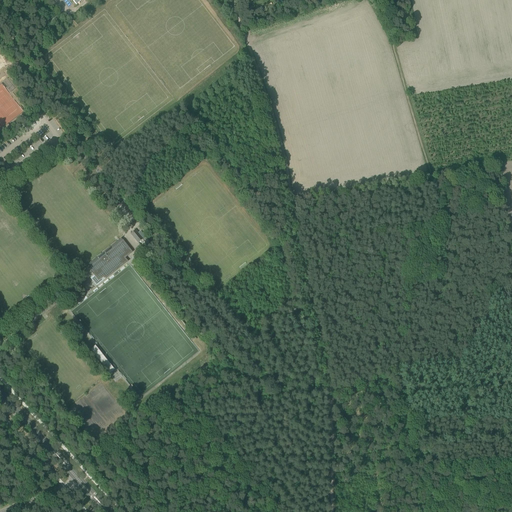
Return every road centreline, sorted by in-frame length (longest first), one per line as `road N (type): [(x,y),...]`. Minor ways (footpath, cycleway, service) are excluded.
road 1 (track): [(232,0),(276,133),(330,382),(329,511)]
road 2 (track): [(191,407),(290,511)]
